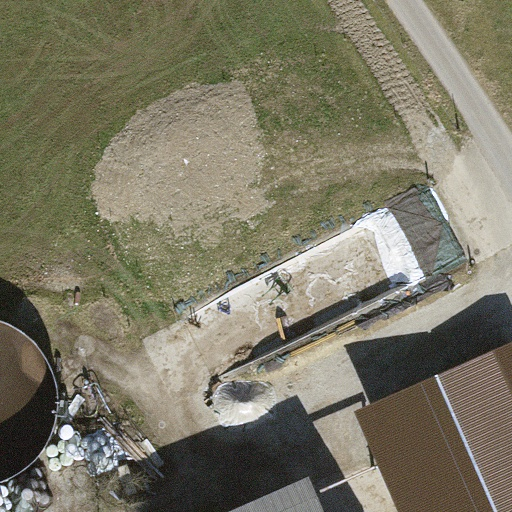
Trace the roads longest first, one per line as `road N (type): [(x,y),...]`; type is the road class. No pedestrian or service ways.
road 1 (track): [(511,309),(476,308),(348,397),(326,474),(343,511)]
road 2 (unclassified): [(407,0),(511,165)]
